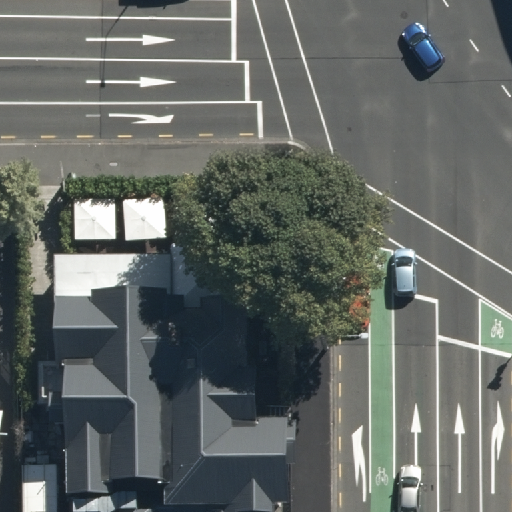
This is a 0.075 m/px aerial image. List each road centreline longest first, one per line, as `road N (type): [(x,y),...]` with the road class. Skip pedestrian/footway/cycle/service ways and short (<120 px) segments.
road 1 (secondary): [(434,511),(433,50)]
road 2 (tertiary): [(0,51),(433,50)]
